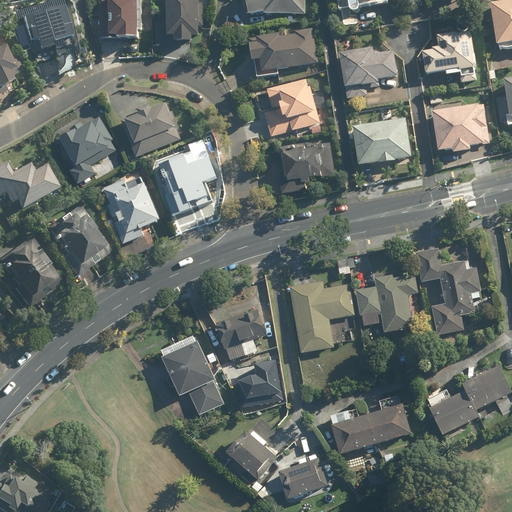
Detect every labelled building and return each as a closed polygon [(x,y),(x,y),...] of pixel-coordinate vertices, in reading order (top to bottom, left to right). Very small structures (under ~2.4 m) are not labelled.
[(143,0),(104,0),(104,39),(143,39),(143,0)] [(157,21),(157,46),(198,46),(198,35),(205,35),(204,0),(171,0),(172,21),(157,21)] [(251,0),(251,13),(308,15),(307,0),(251,0)] [(340,0),(343,12),(394,2),(393,0),(340,0)] [(511,0),(506,0),(495,2),(503,46),(511,44),(511,0)] [(68,4),(27,14),(39,62),(80,51),(68,4)] [(315,30),(254,38),(257,60),(266,59),(267,71),(319,64),(315,30)] [(450,75),(466,73),(468,84),(482,83),(475,31),(444,35),(445,46),(428,48),(431,73),(449,71),(450,75)] [(4,49),(0,40),(0,95),(20,88),(13,71),(20,68),(11,46),(4,49)] [(403,77),(399,52),(379,55),(378,48),(345,53),(351,88),(384,83),(383,80),(403,77)] [(308,78),(269,89),(275,111),(265,114),(272,139),(311,128),(312,134),(323,131),(308,78)] [(511,79),(509,80),(511,96),(498,98),(503,127),(511,125),(511,79)] [(171,103),(124,120),(138,157),(185,140),(171,103)] [(436,111),(442,151),(457,149),(457,152),(476,150),(475,146),(490,145),(488,129),(492,128),(489,105),(436,111)] [(57,143),(80,183),(101,171),(95,162),(120,148),(102,117),(57,143)] [(411,119),(358,126),(363,166),(417,158),(411,119)] [(337,176),(335,148),(313,149),(312,145),(282,147),(285,194),(309,192),(309,182),(315,182),(314,178),(337,176)] [(201,163),(195,151),(161,166),(169,184),(163,186),(178,219),(194,212),(199,223),(211,217),(208,210),(224,203),(216,185),(211,187),(208,180),(219,175),(212,159),(201,163)] [(0,167),(0,195),(7,192),(13,202),(19,199),(24,209),(63,189),(49,163),(36,170),(33,164),(16,173),(10,163),(0,167)] [(151,227),(166,221),(145,172),(103,190),(126,243),(152,232),(151,227)] [(115,252),(82,205),(46,230),(79,277),(115,252)] [(35,237),(2,260),(16,279),(10,283),(27,307),(65,280),(35,237)] [(471,271),(468,259),(442,265),(438,248),(419,253),(426,282),(443,278),(449,304),(434,307),(441,335),(468,328),(465,316),(479,313),(475,294),(485,291),(480,269),(471,271)] [(386,323),(389,333),(417,327),(410,297),(421,295),(417,274),(395,279),(395,276),(377,280),(379,287),(361,291),(368,326),(386,323)] [(331,321),(358,316),(353,286),(327,290),(325,281),(292,287),(304,352),(336,347),(331,321)] [(229,359),(260,352),(269,392),(285,389),(275,347),(260,350),(257,340),(269,337),(263,311),(220,321),(229,359)] [(189,393),(199,415),(226,402),(216,380),(220,379),(201,337),(165,353),(175,375),(172,376),(176,384),(179,383),(184,395),(189,393)] [(484,419),(481,413),(500,404),(506,417),(511,413),(511,381),(505,367),(468,385),(471,391),(455,398),(452,392),(430,403),(446,437),(484,419)] [(416,433),(404,394),(385,400),(388,411),(357,421),(354,411),(334,417),(345,455),(416,433)] [(263,482),(283,459),(270,448),(274,444),(255,427),(232,454),(263,482)] [(329,473),(334,471),(330,458),(325,460),(322,452),(302,459),(304,466),(287,472),(296,498),(333,486),(329,473)] [(27,511),(42,511),(54,494),(26,477),(23,482),(10,474),(3,485),(0,483),(0,482),(0,506),(9,511),(20,511),(22,509),(27,511)] [(287,484),(272,489),(275,498),(289,493),(287,484)]
